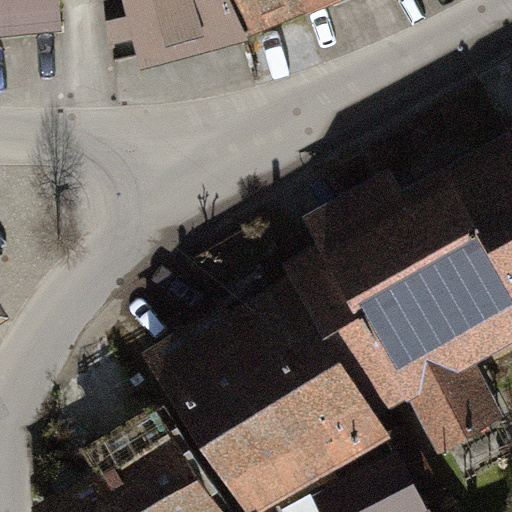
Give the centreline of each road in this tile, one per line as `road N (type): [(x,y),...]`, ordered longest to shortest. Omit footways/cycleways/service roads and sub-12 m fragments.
road 1 (residential): [(220,160),(78,292),(31,365),(4,446),(3,511)]
road 2 (residential): [(511,11),(220,160)]
road 3 (residential): [(0,132),(94,137),(220,160)]
